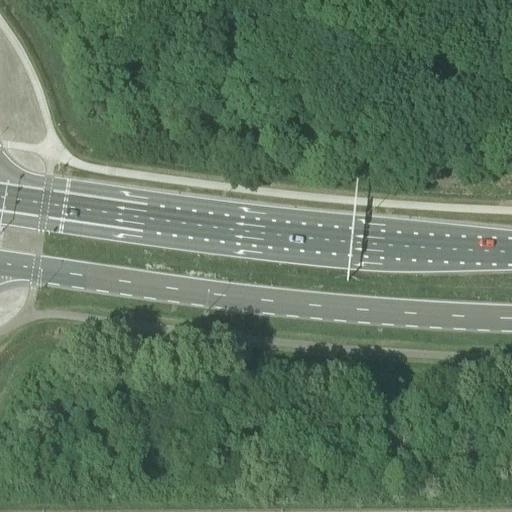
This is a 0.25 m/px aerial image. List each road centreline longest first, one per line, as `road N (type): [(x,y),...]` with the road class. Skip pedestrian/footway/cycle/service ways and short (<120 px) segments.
road 1 (primary): [(511,252),(247,232),(0,198)]
road 2 (primary): [(0,264),(314,305),(511,315)]
